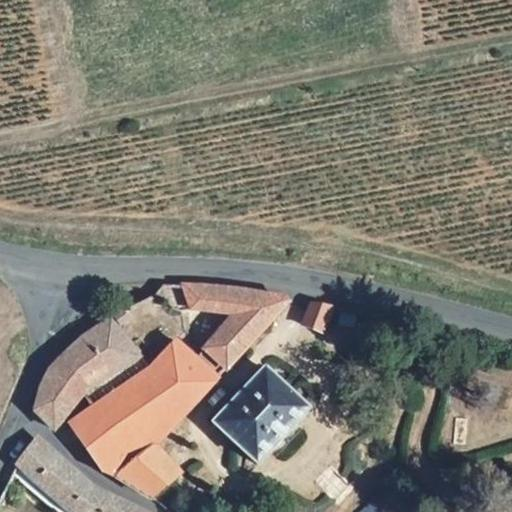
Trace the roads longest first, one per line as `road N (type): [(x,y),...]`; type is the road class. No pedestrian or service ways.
road 1 (unclassified): [(511,329),(284,274),(185,263),(64,267)]
road 2 (unclassified): [(64,267),(0,453)]
